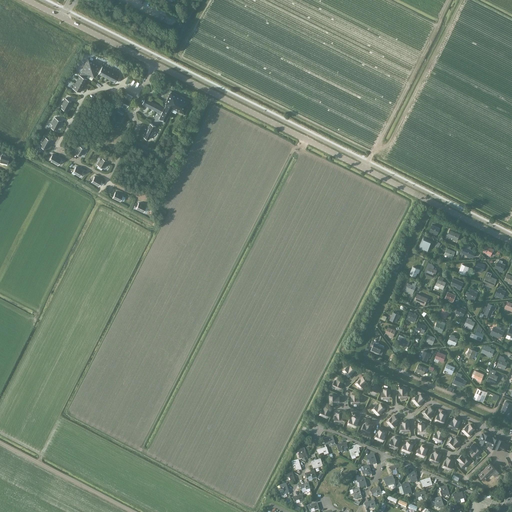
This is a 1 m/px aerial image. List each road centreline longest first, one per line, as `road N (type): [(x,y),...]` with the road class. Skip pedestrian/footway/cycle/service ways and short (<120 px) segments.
road 1 (tertiary): [(511,242),(26,0)]
road 2 (track): [(449,0),(364,168)]
